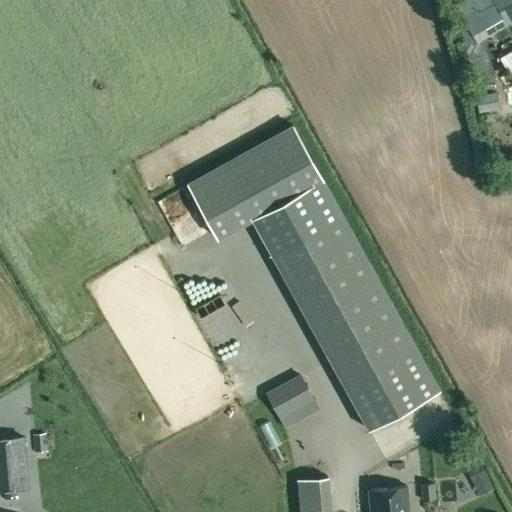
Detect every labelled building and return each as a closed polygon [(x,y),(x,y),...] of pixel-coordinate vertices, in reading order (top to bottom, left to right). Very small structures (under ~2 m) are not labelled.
[(490,92),(475,95),(478,112),(493,109),(490,92)] [(342,213),(324,180),(253,220),(271,252),(342,213)] [(440,389),(342,213),(271,252),(368,429),(440,389)] [(299,374),(266,392),(279,416),(296,407),(302,417),(318,408),(299,374)] [(45,433),(33,434),(35,450),(46,449),(45,433)] [(0,488),(27,486),(22,437),(0,439),(0,488)] [(422,483),(422,500),(436,498),(434,482),(422,483)] [(368,489),(370,511),(409,511),(407,486),(368,489)]
